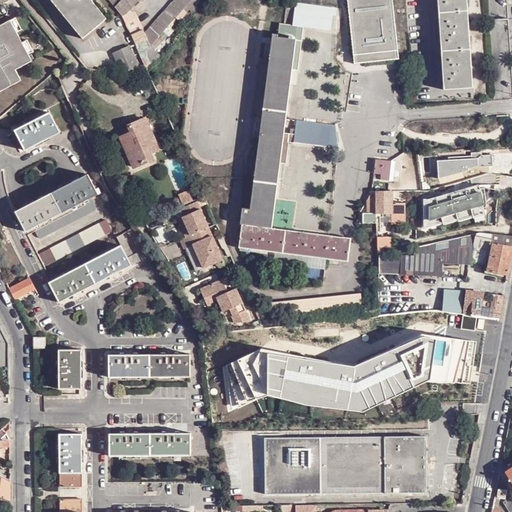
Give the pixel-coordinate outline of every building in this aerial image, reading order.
[(50,0),(83,39),(107,20),(90,0),(50,0)] [(122,0),(115,7),(123,16),(129,10),(138,0),(122,0)] [(123,16),(138,49),(143,46),(149,43),(151,46),(192,0),(174,0),(144,32),(135,12),(129,10),(123,16)] [(392,0),(348,0),(355,59),(398,54),(392,0)] [(470,27),(467,0),(438,0),(445,90),(474,88),(473,72),(469,72),(469,66),(472,65),(470,34),(466,34),(465,28),(470,27)] [(313,6),(296,4),(295,9),(293,26),(298,27),(293,70),(299,71),(304,27),(339,32),(341,17),(312,14),(313,6)] [(346,10),(313,6),(312,14),(341,17),(345,17),(346,10)] [(293,26),(295,9),(287,9),(285,25),(280,24),(278,35),(273,35),(269,66),(258,65),(252,116),(263,117),(255,179),(251,209),(243,208),(241,224),(243,224),(239,248),(327,259),(330,235),(274,228),(281,163),(284,142),(285,133),(287,120),(293,70),(298,27),(293,26)] [(16,18),(11,21),(17,32),(22,30),(16,18)] [(17,32),(11,21),(0,26),(0,92),(21,81),(16,70),(32,61),(29,55),(23,43),(19,45),(13,35),(17,32)] [(23,43),(17,32),(13,35),(19,45),(23,43)] [(28,40),(23,43),(29,55),(34,52),(28,40)] [(130,45),(135,55),(138,54),(133,43),(130,45)] [(126,73),(140,67),(135,55),(130,45),(113,53),(122,73),(126,73)] [(138,49),(141,56),(147,54),(143,46),(138,49)] [(146,64),(150,63),(151,62),(147,54),(141,56),(145,64),(145,65),(146,64)] [(398,54),(355,59),(356,66),(399,63),(398,54)] [(71,83),(63,86),(69,102),(78,98),(71,83)] [(61,133),(51,113),(15,131),(26,151),(61,133)] [(135,167),(153,159),(151,153),(159,149),(146,119),(125,128),(126,131),(120,134),(135,167)] [(296,134),(285,133),(284,142),(290,142),(339,149),(336,126),(298,121),(296,134)] [(290,142),(284,142),(281,163),(287,164),(290,142)] [(480,166),(493,165),(493,155),(487,151),(471,153),(440,160),(440,178),(458,172),(480,166)] [(389,179),(390,167),(391,161),(376,160),(374,173),(381,174),(380,179),(389,181),(389,179)] [(72,209),(91,199),(99,195),(88,175),(81,179),(23,209),(16,212),(26,232),(34,229),(72,209)] [(421,191),(421,180),(415,180),(416,184),(407,184),(407,191),(417,191),(418,191),(421,191)] [(479,185),(425,201),(425,229),(444,224),(444,225),(459,221),(459,222),(474,217),(474,218),(486,215),(484,209),(487,208),(487,203),(486,197),(485,191),(484,188),(480,189),(479,185)] [(183,206),(193,201),(189,191),(179,196),(180,198),(183,206)] [(393,204),(393,192),(376,192),(371,192),(366,202),(366,213),(362,213),(363,223),(377,223),(376,214),(392,214),(392,225),(405,225),(405,204),(393,204)] [(154,209),(158,217),(180,207),(183,206),(180,198),(154,209)] [(96,207),(91,199),(72,209),(34,229),(36,232),(38,237),(41,239),(95,211),(96,207)] [(210,228),(197,199),(193,201),(183,206),(180,207),(184,217),(179,220),(187,238),(210,228)] [(143,211),(147,222),(158,217),(154,209),(153,207),(143,211)] [(112,232),(106,221),(38,255),(45,267),(112,232)] [(210,228),(187,238),(184,239),(188,248),(193,245),(204,268),(224,260),(210,228)] [(146,259),(152,256),(134,229),(128,232),(146,259)] [(487,271),(508,275),(511,257),(511,236),(480,233),(477,233),(477,235),(472,261),(484,263),(485,258),(489,259),(487,271)] [(122,245),(132,266),(141,261),(137,254),(134,255),(123,234),(118,237),(122,246),(122,245)] [(330,235),(327,259),(349,261),(352,237),(330,235)] [(471,263),(472,261),(477,235),(416,249),(416,257),(415,275),(442,277),(443,262),(471,263)] [(378,237),(378,248),(390,247),(390,236),(378,237)] [(60,303),(132,266),(122,245),(122,246),(50,282),(60,303)] [(416,257),(380,255),(379,273),(415,275),(416,257)] [(31,278),(10,289),(15,299),(36,288),(31,278)] [(218,302),(223,312),(229,309),(232,315),(231,316),(235,324),(250,322),(235,288),(227,292),(223,281),(201,290),(206,302),(216,297),(218,302)] [(464,288),(460,313),(468,314),(477,316),(482,292),(464,288)] [(490,308),(493,294),(487,292),(484,308),(490,308)] [(362,306),(361,293),(281,301),(268,302),(269,315),(282,313),(362,306)] [(481,307),(480,316),(500,320),(504,296),(493,294),(490,308),(484,308),(481,307)] [(218,302),(216,297),(206,302),(208,306),(218,302)] [(226,354),(226,357),(263,346),(356,367),(423,335),(473,343),(469,365),(458,363),(456,375),(429,371),(359,405),(266,382),(230,393),(230,395),(266,390),(363,411),(428,378),(470,384),(478,341),(423,332),(356,364),(264,343),(226,354)] [(263,346),(226,357),(230,393),(266,382),(359,405),(429,371),(456,375),(458,363),(469,365),(473,343),(423,335),(356,367),(263,346)] [(34,337),(35,348),(46,348),(46,337),(34,337)] [(59,388),(82,388),(82,349),(59,350),(59,388)] [(191,377),(191,355),(109,354),(109,376),(191,377)] [(2,429),(0,430),(0,447),(2,446),(9,446),(9,438),(2,429)] [(60,487),(82,486),(82,433),(60,434),(60,487)] [(110,456),(191,455),(191,433),(110,433),(110,456)] [(426,494),(426,437),(264,439),(264,441),(247,441),(247,484),(265,484),(265,495),(426,494)] [(0,496),(10,500),(9,490),(9,480),(0,476),(0,496)] [(499,489),(498,497),(505,498),(506,490),(499,489)] [(0,503),(10,508),(10,500),(0,496),(0,503)] [(499,498),(494,497),(493,499),(493,501),(491,509),(499,510),(500,505),(498,505),(499,498)] [(511,511),(511,500),(510,498),(503,502),(509,511),(511,511)] [(82,511),(83,499),(60,499),(60,511),(82,511)]
